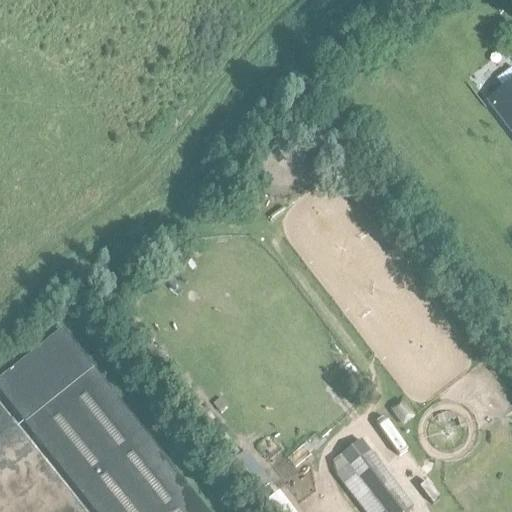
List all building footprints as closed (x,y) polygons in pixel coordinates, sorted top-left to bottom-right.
[(511,84),(489,102),(511,132),(511,84)] [(205,511),(142,433),(62,333),(0,382),(0,393),(94,511),(205,511)] [(78,511),(16,433),(0,413),(0,511),(78,511)] [(240,459),(217,432),(205,441),(250,499),(271,483),(247,453),(240,459)] [(355,511),(409,511),(412,510),(368,452),(332,480),(355,511)]
